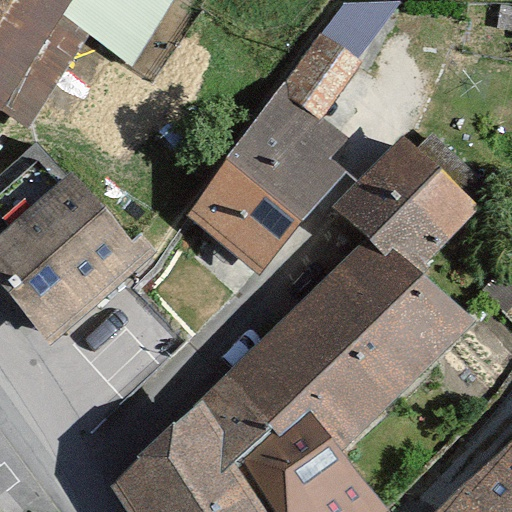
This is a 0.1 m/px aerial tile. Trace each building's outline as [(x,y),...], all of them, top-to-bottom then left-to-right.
[(0,0),(0,112),(21,128),(108,0),(0,0)] [(359,74),(313,40),(183,234),(247,285),(336,159),(314,131),(359,74)] [(19,149),(0,167),(0,303),(42,350),(145,257),(65,181),(58,187),(19,149)] [(399,152),(339,218),(366,243),(404,277),(464,211),(399,152)] [(380,511),(332,461),(457,328),(404,277),(366,243),(189,409),(109,496),(119,511),(380,511)] [(511,511),(511,433),(434,511),(511,511)]
